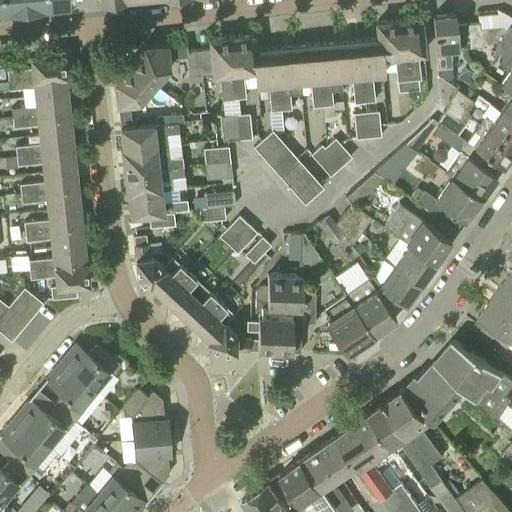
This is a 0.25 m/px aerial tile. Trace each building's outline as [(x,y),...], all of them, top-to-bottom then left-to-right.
[(25,11),(23,0),(1,0),(3,12),(8,11),(8,12),(25,11)] [(42,8),(46,7),(45,0),(23,0),(25,11),(42,9),(42,8)] [(467,23),(470,48),(482,46),(481,42),(496,40),(499,42),(511,50),(511,23),(510,23),(511,19),(511,16),(497,9),(498,14),(477,16),(478,22),(467,23)] [(470,48),(467,23),(456,24),(455,14),(432,16),(437,68),(439,67),(448,66),(451,66),(450,50),(470,48)] [(398,19),(404,79),(421,77),(418,53),(423,52),(419,17),(398,19)] [(397,80),(404,79),(398,19),(376,22),(378,37),(380,58),(381,58),(394,56),(397,80)] [(256,70),(254,50),(252,34),(231,37),(237,97),(245,96),(243,71),(254,70),(256,70)] [(221,98),(231,97),(237,97),(231,37),(209,39),(210,46),(198,48),(201,73),(213,72),(213,74),(220,73),(221,98)] [(383,71),(381,58),(380,58),(378,37),(357,39),(363,100),(375,99),(372,72),(383,71)] [(354,101),(363,100),(357,39),(336,42),(340,76),(352,75),(354,101)] [(167,54),(186,53),(186,49),(185,42),(165,44),(165,43),(143,45),(128,63),(155,84),(168,67),(167,54)] [(341,88),(340,76),(336,42),(316,44),(322,105),(333,104),(331,89),(341,88)] [(511,50),(499,42),(494,50),(503,56),(499,62),(508,70),(499,82),(505,87),(511,91),(511,50)] [(313,106),(322,105),(316,44),(295,46),(299,81),(310,80),(313,106)] [(299,81),(295,46),(275,48),(281,108),(283,126),(293,125),(290,94),(300,93),(299,81)] [(198,48),(186,49),(186,53),(189,75),(201,73),(198,48)] [(267,84),(270,109),(281,108),(275,48),(254,50),(256,70),(254,70),(255,85),(267,84)] [(7,79),(64,73),(62,54),(31,57),(32,68),(6,70),(7,79)] [(140,102),(155,84),(128,63),(114,81),(120,123),(131,122),(129,104),(140,102)] [(0,88),(8,88),(9,89),(34,87),(35,95),(66,92),(64,73),(7,79),(8,80),(0,80),(0,88)] [(404,80),(405,90),(419,88),(418,78),(404,80)] [(398,90),(405,90),(404,80),(397,80),(398,90)] [(511,91),(505,87),(500,94),(506,99),(498,109),(511,118),(511,91)] [(465,112),(466,111),(474,100),(457,88),(449,99),(451,101),(465,112)] [(12,117),(69,111),(66,92),(35,95),(36,105),(11,107),(12,117)] [(470,113),(466,111),(465,112),(451,101),(444,110),(463,123),(470,113)] [(511,118),(498,109),(489,103),(481,114),(483,116),(479,123),(511,146),(511,118)] [(365,111),(368,135),(381,134),(378,110),(365,111)] [(456,133),(463,123),(444,110),(437,119),(443,123),(456,133)] [(39,133),(71,130),(69,111),(12,117),(13,127),(38,124),(39,133)] [(355,137),(368,135),(365,111),(353,113),(355,137)] [(169,114),(170,121),(178,120),(182,120),(181,112),(169,114)] [(235,113),(237,138),(252,137),(249,112),(235,113)] [(223,139),(237,138),(235,113),(221,114),(223,139)] [(416,149),(430,129),(437,120),(432,115),(406,142),(416,149)] [(178,129),(178,120),(170,121),(157,123),(120,127),(122,149),(168,143),(167,131),(178,129)] [(502,166),(511,152),(511,146),(479,123),(474,131),(479,135),(473,144),(472,145),(501,165),(502,166)] [(263,155),(281,139),(272,129),(254,145),(263,155)] [(16,155),(73,149),(71,130),(39,133),(40,143),(15,146),(16,155)] [(325,146),(341,165),(351,155),(335,137),(325,146)] [(472,145),(473,144),(462,137),(459,148),(458,150),(457,152),(445,170),(450,174),(449,176),(480,198),(496,176),(494,174),(501,165),(472,145)] [(272,166),(290,149),(281,139),(263,155),(272,166)] [(124,171),(183,165),(181,155),(170,156),(168,143),(122,149),(121,149),(124,171)] [(341,165),(325,146),(321,143),(310,153),(329,175),(341,165)] [(205,163),(230,160),(228,145),(203,147),(205,163)] [(43,171),(75,168),(73,149),(16,155),(17,165),(42,162),(43,171)] [(280,175),(299,159),(290,149),(272,166),(280,175)] [(289,184),(307,168),(299,159),(280,175),(289,184)] [(230,160),(205,163),(206,178),(231,175),(230,160)] [(172,189),(172,188),(171,176),(184,175),(183,165),(124,171),(126,194),(128,194),(160,190),(172,189)] [(20,193),(77,187),(75,168),(43,171),(44,181),(19,184),(20,193)] [(297,194),(315,177),(307,168),(289,184),(297,194)] [(374,170),(346,195),(353,204),(384,178),(374,170)] [(464,220),(480,198),(449,176),(434,198),(422,190),(415,200),(456,229),(463,219),(464,220)] [(315,177),(297,194),(305,203),(323,186),(315,177)] [(47,210),(79,206),(77,187),(20,193),(21,203),(47,200),(47,210)] [(186,198),(161,201),(160,190),(128,194),(130,216),(148,213),(173,211),(188,209),(186,198)] [(207,206),(222,204),(222,203),(235,202),(234,190),(205,193),(207,206)] [(343,211),(361,232),(371,216),(350,203),(343,211)] [(405,245),(433,265),(451,240),(398,203),(383,225),(407,242),(405,245)] [(222,204),(207,206),(207,208),(198,208),(199,220),(223,217),(222,204)] [(24,232),(81,225),(79,206),(47,210),(48,219),(23,222),(24,232)] [(174,224),(173,211),(148,213),(149,227),(174,224)] [(352,246),(361,232),(343,211),(335,222),(352,246)] [(237,213),(217,234),(227,243),(247,221),(237,213)] [(344,235),(329,214),(318,222),(333,243),(344,235)] [(256,230),(247,221),(227,243),(236,252),(256,230)] [(52,248),(83,244),(81,225),(24,232),(25,241),(51,238),(52,248)] [(288,233),(287,257),(302,257),(302,233),(288,233)] [(147,284),(148,284),(164,266),(150,254),(149,252),(148,242),(146,242),(145,234),(133,236),(137,275),(147,284)] [(271,244),(262,235),(245,253),(254,262),(271,244)] [(28,270),(85,263),(83,244),(52,248),(52,257),(27,260),(28,270)] [(418,286),(433,265),(405,245),(390,266),(418,286)] [(163,297),(188,270),(172,256),(164,266),(148,284),(163,297)] [(338,274),(349,289),(371,275),(360,259),(338,274)] [(418,286),(390,266),(382,261),(373,274),(378,283),(377,285),(405,305),(418,286)] [(85,263),(28,270),(29,279),(55,276),(56,286),(50,286),(51,299),(76,296),(75,284),(87,282),(85,263)] [(178,311),(202,284),(188,270),(163,297),(178,311)] [(300,351),(300,322),(301,292),(302,274),(267,273),(267,285),(261,284),(256,289),(255,311),(258,311),(257,315),(257,320),(257,330),(258,330),(257,337),(248,337),(248,335),(237,334),(235,329),(217,349),(291,351),(291,347),(298,347),(298,351),(300,351)] [(511,275),(508,273),(500,285),(511,294),(511,275)] [(344,294),(372,334),(395,318),(367,278),(344,294)] [(192,325),(217,298),(202,284),(178,311),(192,325)] [(511,315),(511,294),(500,285),(490,300),(511,315)] [(35,312),(43,302),(23,286),(15,296),(35,312)] [(315,293),(301,292),(300,322),(314,323),(315,293)] [(346,353),(372,334),(344,294),(324,308),(332,320),(326,324),(346,353)] [(27,321),(35,312),(15,296),(8,304),(7,305),(27,321)] [(224,321),(225,322),(234,312),(217,298),(192,325),(207,338),(224,321)] [(508,347),(511,341),(511,315),(490,300),(478,316),(486,321),(481,327),(508,347)] [(0,315),(19,331),(27,321),(7,305),(0,313),(0,315)] [(0,331),(11,340),(19,331),(0,315),(0,331)] [(246,319),(245,330),(257,330),(257,320),(246,319)] [(235,329),(225,322),(224,321),(207,338),(206,339),(217,349),(235,329)] [(499,416),(511,428),(511,408),(507,404),(511,398),(505,395),(511,384),(511,378),(454,339),(433,362),(464,390),(465,388),(499,416)] [(60,361),(93,389),(108,371),(112,374),(120,364),(100,347),(92,357),(75,342),(60,361)] [(79,406),(93,389),(60,361),(46,378),(45,378),(44,379),(62,394),(54,403),(74,420),(83,410),(79,406)] [(436,423),(464,390),(433,362),(419,378),(416,376),(405,389),(431,418),(432,417),(436,423)] [(431,418),(405,389),(403,387),(402,387),(384,400),(410,439),(413,437),(432,464),(443,456),(421,425),(431,418)] [(132,438),(168,435),(166,417),(163,418),(161,398),(151,390),(146,396),(137,388),(120,408),(130,416),(132,438)] [(74,420),(54,403),(46,413),(29,397),(28,399),(28,400),(14,416),(48,444),(62,426),(67,430),(74,420)] [(405,447),(431,484),(442,476),(432,464),(413,437),(410,439),(384,400),(368,411),(397,452),(405,447)] [(397,452),(368,411),(356,419),(385,461),(388,459),(397,452)] [(33,462),(48,444),(14,416),(0,433),(0,435),(16,449),(8,459),(29,475),(37,465),(33,462)] [(422,511),(401,482),(392,489),(376,467),(385,461),(356,419),(334,435),(378,498),(381,496),(392,511),(422,511)] [(96,438),(90,433),(87,436),(93,441),(96,438)] [(122,466),(135,478),(142,483),(150,474),(161,483),(162,481),(168,473),(166,453),(170,452),(168,435),(132,438),(135,461),(127,461),(122,466)] [(372,502),(378,498),(334,435),(317,447),(338,476),(349,469),(372,502)] [(511,464),(511,442),(501,455),(509,462),(511,464)] [(302,458),(336,506),(345,499),(332,481),(338,476),(317,447),(302,458)] [(107,457),(104,461),(110,466),(113,462),(107,457)] [(324,511),(327,511),(335,507),(336,506),(302,458),(280,473),(300,502),(312,494),(324,511)] [(29,475),(8,459),(1,468),(0,467),(0,498),(2,500),(12,488),(17,482),(21,485),(29,475)] [(122,466),(115,461),(107,471),(111,474),(96,492),(120,511),(135,511),(144,503),(146,501),(128,487),(135,478),(122,466)] [(280,473),(269,480),(282,498),(292,490),(280,473)] [(466,511),(511,511),(498,499),(483,477),(456,497),(466,511)] [(291,511),(282,498),(269,480),(254,491),(264,504),(262,506),(267,511),(291,511)] [(48,491),(38,483),(31,491),(41,500),(48,491)] [(267,511),(262,506),(264,504),(254,491),(242,499),(251,511),(267,511)] [(120,511),(96,492),(81,510),(77,506),(72,511),(120,511)]
